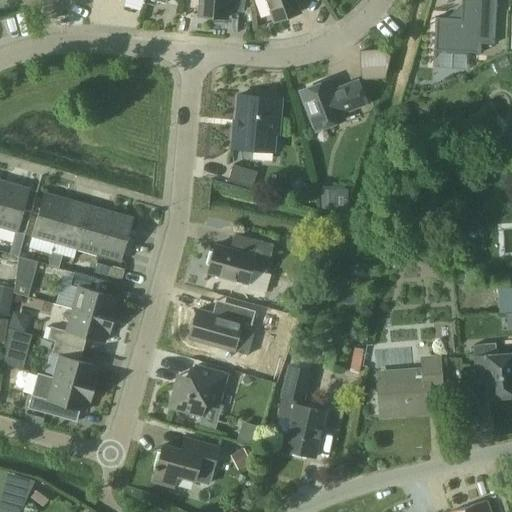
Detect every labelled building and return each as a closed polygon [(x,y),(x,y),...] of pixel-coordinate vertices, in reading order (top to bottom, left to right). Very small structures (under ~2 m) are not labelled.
[(199,0),(199,15),(228,17),(229,0),(199,0)] [(267,0),(275,21),(300,13),(295,0),(267,0)] [(426,15),(424,49),(470,51),(471,41),(484,42),(486,0),(451,0),(450,16),(426,15)] [(181,11),(179,26),(196,28),(197,13),(181,11)] [(387,49),(360,50),(362,78),(388,77),(387,49)] [(367,103),(358,81),(333,91),(329,80),(301,91),(316,131),(345,120),(342,113),(367,103)] [(213,116),(232,116),(232,91),(214,91),(213,116)] [(277,119),(281,119),(282,99),(238,95),(235,129),(233,129),(232,148),(274,152),(277,119)] [(234,164),(229,180),(253,188),(258,172),(234,164)] [(0,211),(8,182),(0,179),(0,211)] [(8,182),(0,211),(0,226),(18,232),(31,189),(8,182)] [(33,236),(55,242),(67,199),(45,193),(33,236)] [(55,242),(77,248),(89,205),(67,199),(55,242)] [(77,248),(99,255),(112,212),(89,205),(77,248)] [(112,212),(99,255),(122,261),(134,218),(112,212)] [(18,256),(23,239),(13,237),(9,253),(18,256)] [(250,254),(216,245),(208,272),(248,283),(252,269),(266,273),(274,244),(255,239),(250,254)] [(12,292),(30,296),(38,259),(21,255),(12,292)] [(79,286),(73,309),(114,320),(117,308),(115,307),(118,297),(115,296),(118,284),(76,272),(73,284),(79,286)] [(0,312),(9,314),(14,287),(0,284),(0,312)] [(500,311),(511,310),(511,287),(498,288),(500,311)] [(53,327),(49,339),(80,348),(84,336),(105,342),(108,332),(110,332),(114,320),(73,309),(67,331),(53,327)] [(189,338),(234,351),(243,322),(198,309),(196,316),(192,317),(190,328),(191,332),(189,338)] [(25,366),(30,331),(24,330),(26,316),(11,313),(3,363),(25,366)] [(54,378),(94,389),(98,377),(96,376),(98,366),(77,360),(80,348),(49,339),(43,337),(39,352),(53,355),(54,353),(60,355),(54,378)] [(473,345),(475,374),(487,373),(489,397),(511,395),(511,353),(496,355),(495,343),(473,345)] [(315,456),(326,410),(300,405),(302,398),(304,398),(311,369),(307,368),(309,358),(293,355),(291,364),(289,364),(277,415),(292,419),(285,448),(315,456)] [(440,390),(438,358),(424,359),(425,370),(379,373),(382,415),(429,411),(428,391),(440,390)] [(206,403),(218,407),(227,374),(196,366),(192,379),(179,375),(170,406),(202,415),(206,403)] [(94,389),(54,378),(38,373),(28,408),(59,417),(63,405),(86,411),(89,401),(91,401),(94,389)] [(243,421),(238,437),(252,441),(257,425),(243,421)] [(199,467),(213,471),(219,448),(185,438),(182,450),(164,445),(153,481),(174,486),(177,475),(195,480),(199,467)] [(0,511),(21,511),(36,481),(7,473),(0,497),(0,511)] [(57,490),(44,481),(33,495),(46,504),(57,490)] [(494,511),(491,501),(482,504),(481,502),(450,511),(494,511)]
